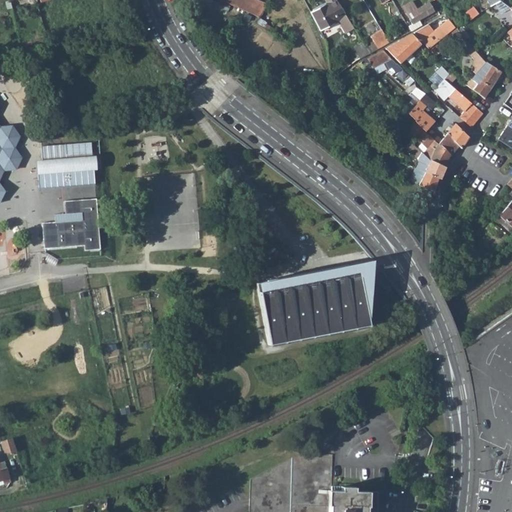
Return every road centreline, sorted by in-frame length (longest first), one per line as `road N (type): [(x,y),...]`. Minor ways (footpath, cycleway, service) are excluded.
road 1 (tertiary): [(156,0),(192,64),(355,205),(404,264),(438,330),(456,393),(456,511)]
road 2 (residential): [(511,84),(444,184),(440,203)]
